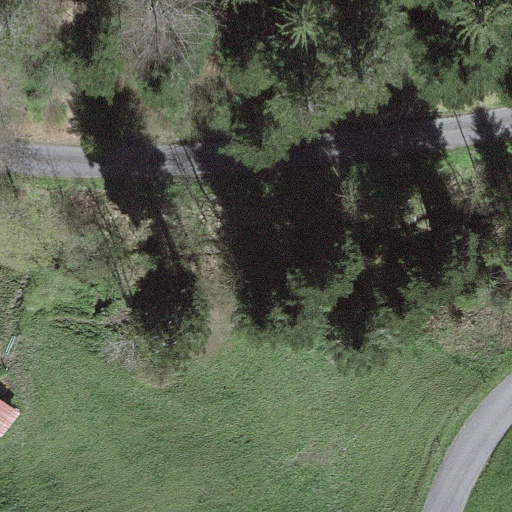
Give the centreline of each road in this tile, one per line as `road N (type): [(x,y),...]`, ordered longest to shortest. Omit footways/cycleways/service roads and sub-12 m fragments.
road 1 (track): [(0,153),(200,158),(511,123)]
road 2 (track): [(511,397),(481,432),(443,511)]
